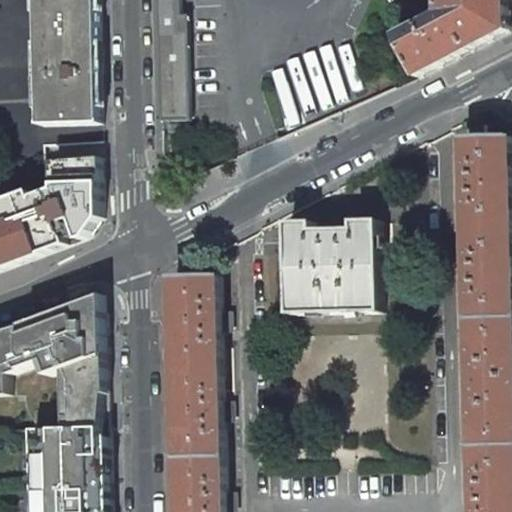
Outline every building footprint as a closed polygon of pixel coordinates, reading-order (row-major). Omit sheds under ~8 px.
[(101,0),(40,0),(44,126),(104,124),(101,0)] [(426,0),(388,0),(389,17),(393,24),(427,6),(426,0)] [(510,0),(443,0),(443,16),(401,39),(418,74),(420,79),(511,31),(510,0)] [(162,72),(184,71),(183,22),(161,23),(162,72)] [(184,71),(162,72),(164,146),(186,146),(184,71)] [(511,511),(511,447),(489,449),(489,437),(498,437),(498,431),(511,430),(511,136),(468,138),(469,177),(461,178),(462,193),(470,193),(472,267),(464,267),(464,283),(472,283),(475,376),(467,377),(467,392),(475,392),(478,485),(470,486),(470,501),(478,501),(478,511),(511,511)] [(0,273),(16,267),(92,239),(97,232),(91,228),(97,219),(103,224),(107,218),(105,156),(55,164),(62,194),(37,202),(34,192),(0,203),(0,273)] [(91,228),(97,232),(103,224),(97,219),(91,228)] [(318,231),(318,223),(291,224),(294,316),(386,314),(384,221),(357,222),(357,230),(346,231),(346,227),(329,228),(329,231),(318,231)] [(182,454),(183,511),(229,511),(238,511),(237,496),(229,496),(227,421),(235,420),(235,405),(226,405),(225,331),(233,330),(232,315),(224,315),(223,276),(177,277),(181,442),(200,441),(200,453),(182,454)] [(0,336),(0,394),(13,394),(12,374),(48,361),(54,375),(65,371),(66,428),(112,426),(109,311),(91,303),(62,314),(0,336)] [(114,511),(114,480),(112,426),(66,428),(61,428),(61,429),(47,429),(47,443),(38,443),(40,511),(114,511)] [(47,429),(38,429),(38,443),(47,443),(47,429)] [(489,449),(511,447),(511,430),(498,431),(498,437),(489,437),(489,449)] [(200,441),(181,442),(182,454),(200,453),(200,441)]
